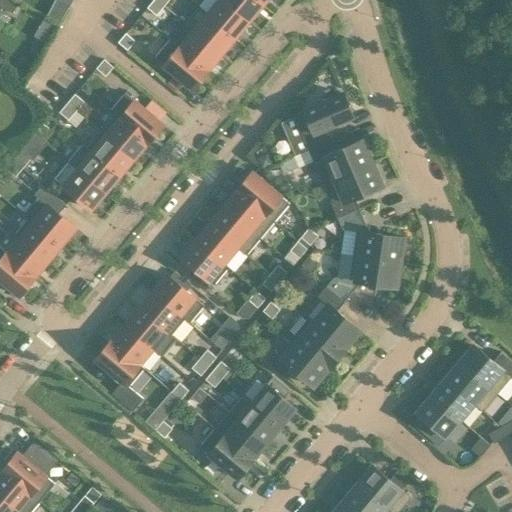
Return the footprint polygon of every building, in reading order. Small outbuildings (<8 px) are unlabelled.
[(0,0),(0,7),(12,14),(17,2),(12,0),(0,0)] [(163,6),(156,0),(152,0),(146,8),(156,15),(163,6)] [(248,21),(223,0),(218,0),(207,14),(235,37),(248,21)] [(262,4),(257,0),(223,0),(248,21),(262,4)] [(184,23),(221,54),(235,37),(207,14),(193,30),(184,22),(184,23)] [(170,39),(207,71),(221,54),(184,23),(170,39)] [(134,41),(125,33),(117,42),(127,50),(134,41)] [(207,71),(170,39),(154,57),(192,89),(207,71)] [(96,68),(105,76),(113,67),(103,59),(96,68)] [(162,124),(125,93),(110,111),(147,142),(162,124)] [(308,150),(330,140),(325,129),(352,117),(342,93),(292,114),(308,150)] [(66,103),(76,111),(83,102),(74,94),(66,103)] [(76,111),(66,103),(59,112),(68,120),(76,111)] [(100,131),(133,159),(147,142),(110,111),(109,112),(114,116),(100,131)] [(43,124),(35,132),(43,140),(51,131),(43,124)] [(119,175),(133,159),(100,131),(87,147),(82,143),(82,144),(119,175)] [(334,151),(330,140),(308,150),(322,184),(372,163),(362,140),(334,151)] [(119,175),(82,144),(68,161),(105,192),(119,175)] [(22,151),(14,160),(23,168),(31,158),(22,151)] [(23,168),(14,160),(6,170),(15,177),(23,168)] [(91,209),(105,192),(68,161),(54,178),(91,209)] [(382,185),(372,163),(322,184),(337,218),(359,208),(354,197),(382,185)] [(237,190),(274,221),(289,203),(252,172),(237,190)] [(260,238),(274,221),(237,190),(223,207),(260,238)] [(23,214),(60,246),(75,227),(38,196),(23,214)] [(246,255),(260,238),(223,207),(209,223),(236,246),(246,255)] [(369,232),(359,208),(337,218),(342,229),(356,231),(352,255),(400,262),(403,238),(369,232)] [(14,234),(47,261),(60,246),(23,214),(22,215),(27,219),(14,234)] [(246,255),(236,246),(209,223),(195,240),(228,267),(228,266),(223,263),(236,247),(246,255)] [(301,237),(310,245),(318,236),(309,228),(301,237)] [(47,261),(14,234),(2,249),(0,247),(0,248),(34,277),(47,261)] [(228,267),(195,240),(181,257),(213,284),(228,267)] [(290,251),(299,258),(307,248),(298,241),(290,251)] [(34,277),(0,248),(0,283),(2,286),(5,283),(19,295),(34,277)] [(334,277),(326,286),(344,302),(361,282),(396,287),(400,262),(352,255),(349,279),(334,277)] [(277,265),(270,274),(279,282),(287,273),(277,265)] [(152,291),(185,319),(189,322),(204,305),(167,274),(152,291)] [(279,282),(270,274),(262,283),(272,291),(279,282)] [(307,318),(344,349),(360,330),(337,311),(344,302),(326,286),(318,296),(327,304),(312,322),(307,318)] [(189,322),(185,319),(152,291),(138,308),(175,339),(176,338),(171,335),(184,319),(189,323),(189,322)] [(256,291),(248,300),(257,307),(265,298),(256,291)] [(271,302),(262,311),(271,319),(279,309),(271,302)] [(175,339),(138,308),(124,324),(162,356),(175,339)] [(329,367),(344,349),(307,318),(292,336),(306,347),(329,367)] [(161,356),(162,356),(124,324),(111,341),(143,368),(144,368),(139,364),(152,349),(161,356)] [(220,333),(213,342),(222,350),(229,341),(220,333)] [(313,386),(329,367),(306,347),(292,336),(292,337),(296,340),(281,358),(272,350),(264,360),(282,376),(290,366),(313,386)] [(120,380),(122,381),(112,393),(132,411),(143,398),(128,386),(143,368),(111,341),(95,359),(109,371),(107,374),(118,382),(120,380)] [(473,345),(459,362),(497,394),(511,376),(511,361),(500,352),(492,361),(473,345)] [(207,350),(199,359),(208,367),(216,357),(207,350)] [(201,376),(208,367),(199,359),(191,368),(201,376)] [(220,362),(213,371),(222,378),(229,369),(220,362)] [(444,379),(473,404),(482,411),(497,394),(459,362),(444,379)] [(214,387),(222,378),(213,371),(205,380),(214,387)] [(459,420),(473,404),(444,379),(430,396),(459,420)] [(179,383),(171,392),(180,400),(188,390),(179,383)] [(251,403),(279,426),(295,408),(266,384),(251,403)] [(185,403),(195,411),(208,395),(199,388),(185,403)] [(173,409),(180,400),(171,392),(163,401),(173,409)] [(445,437),(459,420),(430,396),(416,412),(445,437)] [(251,403),(238,418),(229,411),(228,411),(265,443),(279,426),(251,403)] [(265,443),(228,411),(214,428),(252,459),(265,443)] [(162,420),(162,421),(155,430),(164,438),(172,428),(162,420)] [(503,424),(498,427),(504,437),(509,434),(503,424)] [(504,437),(498,427),(487,433),(493,443),(504,437)] [(252,459),(214,428),(199,446),(212,457),(210,459),(220,468),(222,465),(236,477),(252,459)] [(480,456),(485,451),(490,445),(480,437),(470,449),(480,456)] [(2,470),(39,502),(54,484),(42,473),(44,470),(33,462),(31,464),(17,452),(2,470)] [(372,465),(357,482),(392,511),(397,511),(410,497),(401,490),(409,480),(397,470),(389,480),(372,465)] [(0,495),(19,511),(30,511),(39,502),(2,470),(0,472),(0,495)] [(392,511),(357,482),(344,499),(359,511),(382,511),(386,507),(391,511),(392,511)] [(101,494),(91,486),(84,496),(93,503),(101,494)] [(0,511),(19,511),(0,495),(0,511)] [(359,511),(344,499),(332,511),(359,511)]
